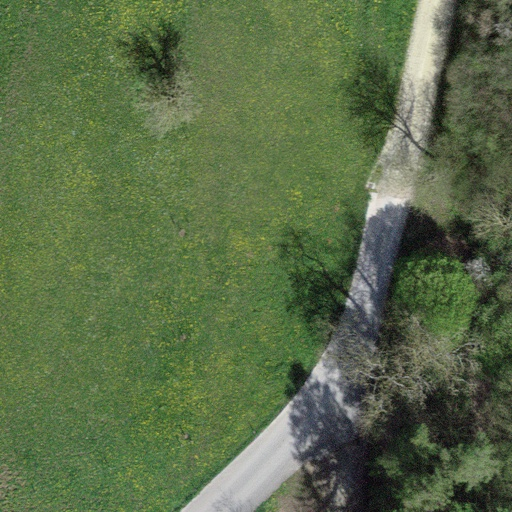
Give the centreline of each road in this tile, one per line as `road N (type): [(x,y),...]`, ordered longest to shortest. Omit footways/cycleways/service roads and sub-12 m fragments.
road 1 (residential): [(212,511),(353,349),(383,224)]
road 2 (track): [(383,224),(434,241),(464,281),(506,511)]
road 3 (track): [(383,224),(431,0)]
